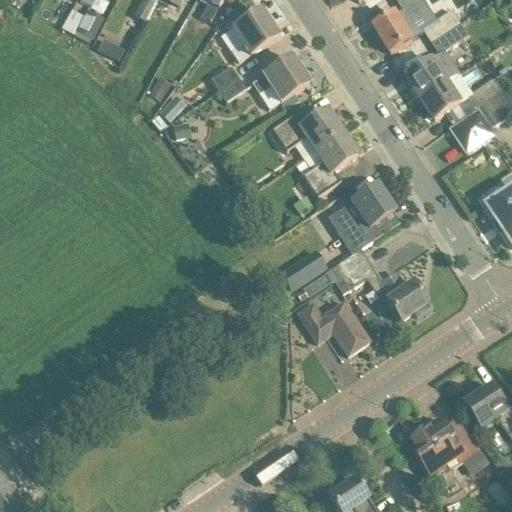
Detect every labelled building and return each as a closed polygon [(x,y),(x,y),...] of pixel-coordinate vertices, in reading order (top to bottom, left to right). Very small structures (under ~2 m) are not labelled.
[(92,9),(96,0),(81,0),(80,2),(92,9)] [(143,0),(133,19),(145,25),(157,2),(152,0),(143,0)] [(182,0),(195,0),(197,1),(197,0),(171,0),(169,4),(178,9),(182,0)] [(217,11),(218,11),(223,0),(197,0),(197,1),(209,7),(201,21),(210,25),(217,11)] [(391,0),(402,15),(398,18),(396,15),(374,29),(391,57),(425,36),(432,47),(461,27),(452,14),(427,31),(413,8),(423,1),(422,0),(391,0)] [(249,59),(278,41),(260,14),(221,40),(238,66),(249,59)] [(91,42),(100,26),(85,19),(77,35),(91,42)] [(468,38),(461,27),(432,47),(439,58),(433,62),(433,63),(407,80),(421,102),(459,77),(444,54),(468,38)] [(124,52),(114,47),(108,60),(118,65),(124,52)] [(269,113),(280,105),(280,106),(285,113),(298,104),(294,98),(309,88),(291,61),(263,79),(263,80),(252,87),(269,113)] [(219,94),(238,81),(231,70),(211,83),(219,94)] [(507,91),(499,86),(505,83),(502,78),(493,83),(472,97),(459,77),(421,102),(436,124),(445,117),(453,129),(477,113),(494,101),(507,91)] [(246,93),(238,81),(219,94),(226,106),(246,93)] [(160,105),(166,94),(154,88),(148,98),(160,105)] [(511,93),(507,91),(494,101),(508,121),(511,117),(511,93)] [(170,127),(179,116),(168,107),(159,118),(170,127)] [(286,155),(306,142),(315,154),(342,136),(326,113),(302,129),(295,118),(272,134),(286,155)] [(453,133),(456,139),(468,157),(495,139),(491,133),(477,113),(453,129),(455,132),(453,133)] [(158,134),(161,132),(165,129),(158,119),(151,124),(158,134)] [(175,144),(191,140),(187,125),(172,129),(175,144)] [(341,186),(334,175),(357,160),(342,136),(315,154),(303,162),(311,175),(303,180),(317,201),(341,186)] [(511,174),(500,182),(508,194),(511,191),(511,174)] [(258,191),(250,178),(237,186),(245,199),(258,191)] [(360,220),(337,235),(353,258),(373,245),(366,234),(394,215),(376,189),(351,206),(360,220)] [(511,194),(488,210),(511,245),(511,194)] [(305,201),(293,209),(300,219),(301,219),(311,212),(312,211),(305,201)] [(278,278),(291,296),(327,272),(314,253),(278,278)] [(349,294),(355,290),(365,283),(381,307),(386,304),(400,325),(413,316),(416,320),(429,312),(427,308),(427,307),(413,286),(404,291),(395,277),(382,286),(360,253),(331,273),(331,274),(295,297),(300,305),(307,301),(330,285),(334,285),(337,283),(340,281),(347,292),(349,294)] [(335,287),(341,296),(347,292),(340,281),(337,283),(339,285),(335,287)] [(349,294),(347,292),(341,296),(347,305),(352,301),(348,295),(349,294)] [(370,346),(364,337),(343,306),(322,320),(313,306),(297,316),(317,347),(333,337),(348,360),(370,346)] [(466,407),(472,416),(484,434),(500,424),(511,441),(511,412),(509,414),(493,390),(466,407)] [(419,456),(415,459),(431,483),(443,475),(446,480),(464,468),(472,480),(490,468),(460,424),(449,431),(446,426),(427,439),(424,435),(412,444),(419,456)] [(0,511),(28,511),(0,477),(0,511)] [(373,511),(367,503),(368,502),(355,482),(341,491),(339,487),(326,495),(338,511),(373,511)]
